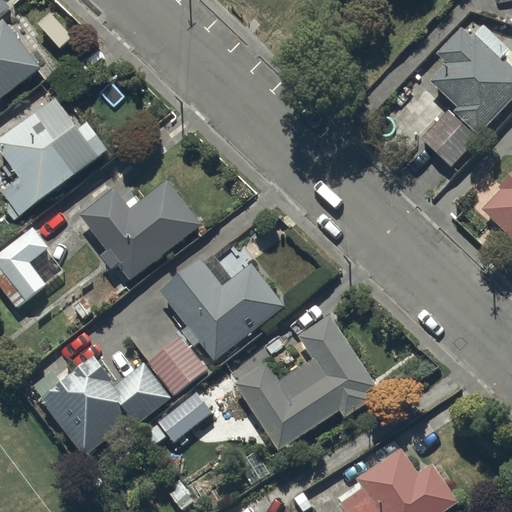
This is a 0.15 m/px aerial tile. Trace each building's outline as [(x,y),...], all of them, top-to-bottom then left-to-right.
[(0,0),(0,23),(13,13),(1,0),(0,0)] [(0,32),(0,110),(45,75),(8,27),(0,32)] [(482,142),(511,110),(511,69),(506,64),(511,58),(511,56),(487,32),(476,44),(466,34),(440,61),(451,71),(434,88),(461,114),(457,119),(482,142)] [(6,199),(23,223),(113,160),(93,132),(83,139),(61,108),(0,151),(25,186),(6,199)] [(424,145),(455,173),(482,144),(451,116),(424,145)] [(511,183),(502,194),(504,196),(485,216),(511,240),(511,183)] [(122,272),(134,287),(205,232),(171,187),(135,215),(118,195),(83,222),(111,258),(104,263),(115,277),(122,272)] [(0,262),(0,287),(20,314),(50,291),(34,269),(53,255),(37,234),(0,262)] [(203,349),(219,369),(289,313),(255,270),(227,293),(205,266),(164,299),(191,333),(185,338),(198,354),(203,349)] [(238,391),(282,458),(343,418),(348,426),(375,408),(370,401),(381,394),(334,323),(302,343),(317,366),(283,388),(271,369),(238,391)] [(150,368),(177,402),(210,375),(183,341),(150,368)] [(45,408),(89,464),(135,428),(140,434),(175,406),(147,370),(119,392),(98,366),(45,408)] [(177,448),(215,419),(199,398),(161,428),(177,448)] [(270,472),(256,449),(238,460),(252,483),(270,472)] [(460,511),(463,511),(437,472),(423,482),(406,457),(360,487),(366,496),(343,511),(460,511)] [(511,511),(505,502),(489,511),(511,511)]
